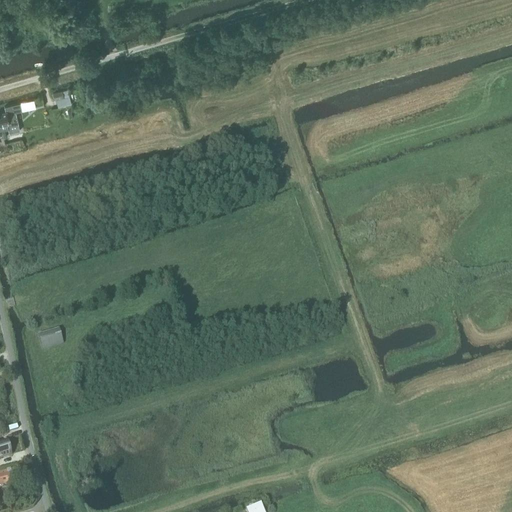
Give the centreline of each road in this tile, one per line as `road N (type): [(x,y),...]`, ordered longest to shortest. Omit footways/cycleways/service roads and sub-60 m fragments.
road 1 (track): [(407,511),(374,491),(318,495),(310,471),(378,396),(276,100)]
road 2 (track): [(276,100),(181,138),(125,144),(0,185)]
road 3 (track): [(276,100),(511,34)]
road 4 (unclassified): [(49,511),(0,308)]
road 5 (track): [(305,0),(126,52)]
road 6 (track): [(310,471),(160,511)]
road 7 (unclassified): [(126,52),(0,90)]
